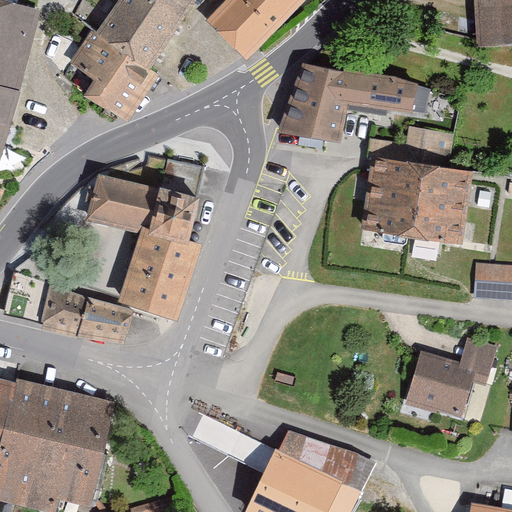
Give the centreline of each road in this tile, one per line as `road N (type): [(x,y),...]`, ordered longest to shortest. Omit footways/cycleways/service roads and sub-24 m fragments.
road 1 (residential): [(511,318),(291,294),(238,400),(149,377)]
road 2 (residential): [(234,94),(249,161),(183,349),(149,377)]
road 3 (tertiary): [(234,94),(72,174),(0,251)]
road 4 (residential): [(0,334),(149,377)]
road 5 (residential): [(149,377),(166,434),(216,511)]
road 6 (tertiary): [(348,0),(234,94)]
